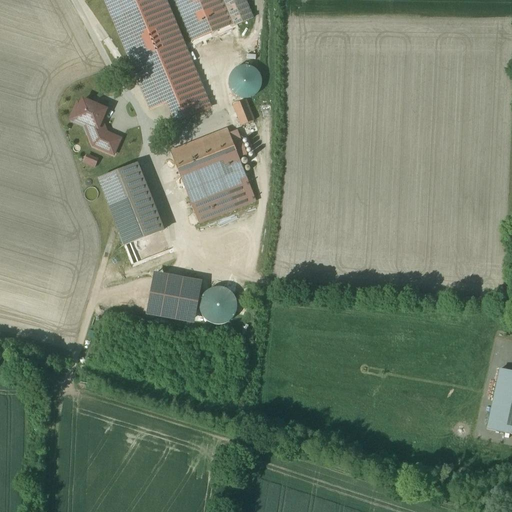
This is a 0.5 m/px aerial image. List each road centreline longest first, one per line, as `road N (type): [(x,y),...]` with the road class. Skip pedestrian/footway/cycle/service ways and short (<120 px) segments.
road 1 (track): [(183,254),(306,292),(421,303),(511,300)]
road 2 (residential): [(78,0),(132,110),(183,254)]
